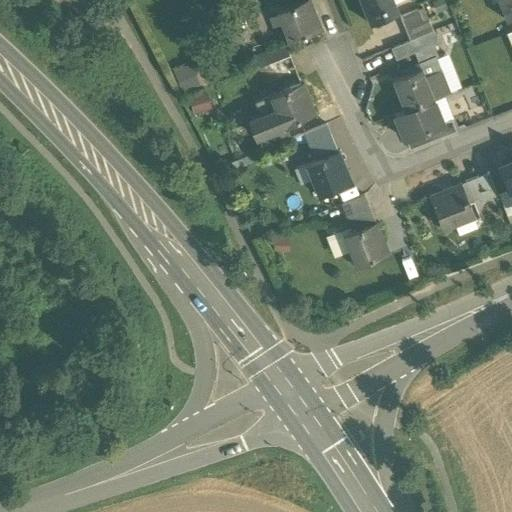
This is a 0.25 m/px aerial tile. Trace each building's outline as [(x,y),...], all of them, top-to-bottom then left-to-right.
[(359,0),(370,26),(400,14),(394,0),(359,0)] [(511,0),(497,0),(507,22),(511,20),(511,0)] [(307,2),(278,14),(291,45),(321,32),(307,2)] [(419,12),(401,19),(409,39),(431,31),(427,21),(423,23),(419,12)] [(431,31),(409,39),(420,66),(433,61),(437,60),(431,46),(436,44),(431,31)] [(285,49),(269,55),(273,64),(289,58),(285,49)] [(273,64),(269,66),(274,78),(278,76),(283,87),(299,80),(289,58),(273,64)] [(433,61),(420,66),(422,71),(433,99),(447,93),(433,61)] [(422,71),(393,83),(404,110),(404,111),(433,99),(422,71)] [(301,87),(270,100),(283,130),(288,128),(314,116),(301,87)] [(433,99),(404,111),(404,110),(394,114),(404,139),(427,129),(443,123),(442,122),(433,99)] [(283,130),(270,100),(257,106),(262,118),(250,123),(258,141),(260,140),(283,130)] [(443,123),(427,129),(431,140),(456,130),(451,118),(442,122),(443,123)] [(326,125),(305,133),(311,148),(318,146),(322,156),(336,150),(326,125)] [(283,130),(260,140),(264,150),(293,138),(288,128),(283,130)] [(427,129),(405,138),(409,149),(431,140),(427,129)] [(339,156),(308,168),(321,200),(352,188),(339,156)] [(511,160),(499,166),(511,197),(511,160)] [(490,175),(467,185),(473,201),(484,197),(486,202),(499,197),(490,175)] [(462,187),(429,199),(442,232),(474,220),(462,187)] [(364,194),(344,202),(349,216),(353,214),(357,223),(373,217),(364,194)] [(376,224),(345,236),(357,267),(388,255),(376,224)]
